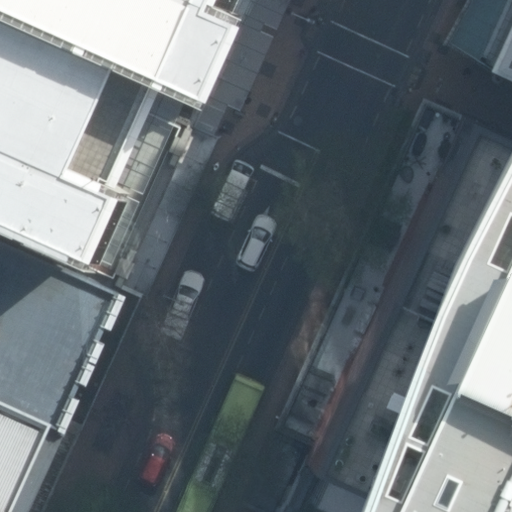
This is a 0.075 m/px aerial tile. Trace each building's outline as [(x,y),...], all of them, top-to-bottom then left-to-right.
[(0,0),(0,225),(88,265),(165,89),(206,107),(252,0),(0,0)] [(511,0),(507,0),(478,68),(511,82),(511,0)] [(165,89),(88,265),(129,284),(206,107),(165,89)] [(511,511),(511,141),(492,133),(463,120),(293,511),(511,511)] [(0,384),(70,415),(129,284),(88,265),(0,225),(0,384)] [(0,511),(26,511),(30,504),(70,415),(0,384),(0,511)]
